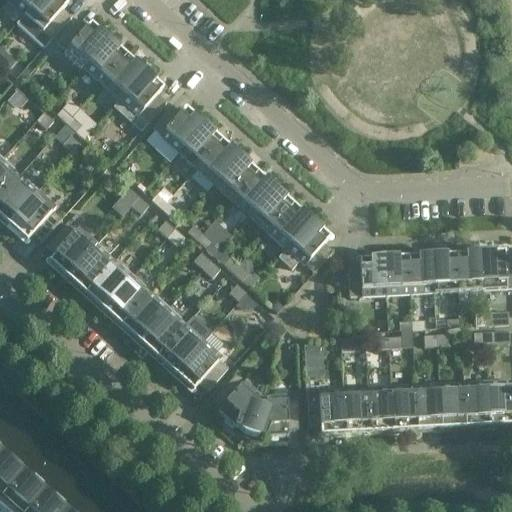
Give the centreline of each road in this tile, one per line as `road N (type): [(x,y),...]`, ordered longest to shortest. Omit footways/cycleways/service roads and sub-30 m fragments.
road 1 (residential): [(138,0),(364,190),(511,186)]
road 2 (residential): [(251,511),(0,291)]
